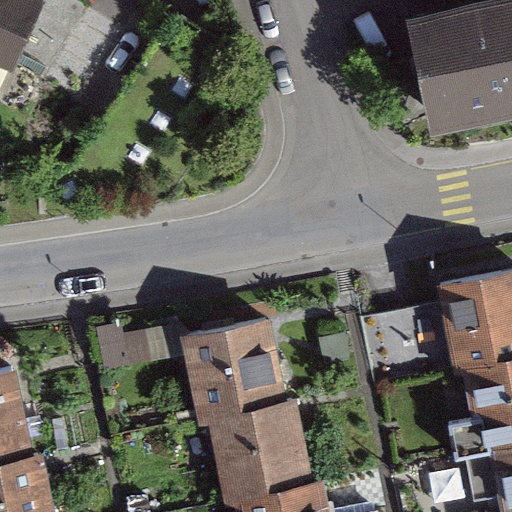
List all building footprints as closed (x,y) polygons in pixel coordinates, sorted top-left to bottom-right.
[(511,0),(440,0),(428,3),(456,127),(511,115),(511,0)] [(0,90),(26,29),(0,18),(0,90)] [(220,45),(181,26),(75,171),(29,174),(12,221),(153,202),(220,94),(220,45)] [(511,349),(511,266),(432,284),(436,303),(365,318),(378,379),(460,359),(511,349)] [(258,310),(166,334),(185,414),(277,390),(258,310)] [(511,349),(460,359),(467,395),(418,405),(425,440),(466,433),(511,422),(511,349)] [(5,364),(0,365),(0,455),(25,449),(5,364)] [(294,386),(209,409),(227,480),(313,457),(294,386)] [(511,422),(466,433),(475,473),(497,468),(504,500),(511,498),(511,422)] [(60,511),(45,446),(0,456),(0,511),(60,511)] [(340,511),(325,454),(241,477),(250,511),(340,511)]
